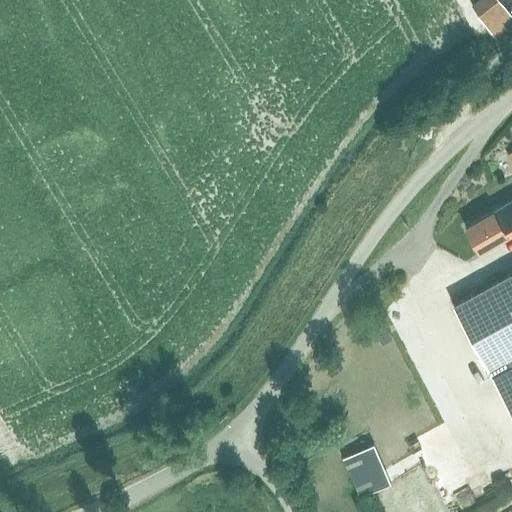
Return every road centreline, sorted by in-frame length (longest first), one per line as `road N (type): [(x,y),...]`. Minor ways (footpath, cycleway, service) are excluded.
road 1 (unclassified): [(232,446),(418,176),(511,96)]
road 2 (unclassified): [(91,511),(232,446)]
